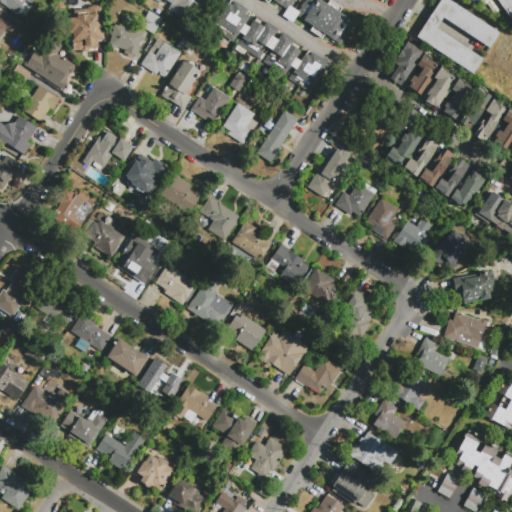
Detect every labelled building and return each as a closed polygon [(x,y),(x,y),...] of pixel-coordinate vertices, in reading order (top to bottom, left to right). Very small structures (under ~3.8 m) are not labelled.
[(0,0),(0,4),(16,14),(24,0),(29,0),(32,1),(32,0),(0,0)] [(207,0),(209,1),(203,9),(199,7),(196,12),(200,14),(192,26),(167,10),(171,4),(164,0),(159,0),(158,3),(153,0),(207,0)] [(294,0),(288,11),(275,3),(276,2),(273,0),(269,0),(267,4),(261,0),(294,0)] [(312,27),(295,16),(305,0),(318,0),(327,5),(329,1),(341,9),(338,13),(355,24),(341,45),(324,34),(321,39),(310,31),(312,27)] [(499,34),(489,49),(488,48),(442,18),(436,29),(482,59),(472,75),(416,38),(439,0),(448,0),(488,26),(499,34)] [(511,27),(492,0),(511,0),(511,27)] [(311,53),(329,64),(309,94),(288,80),(294,70),(290,67),(284,76),(262,62),(270,50),(266,47),(258,59),(237,45),(243,36),(239,33),(233,42),(208,26),(219,9),(222,11),(227,3),(231,6),(234,2),(247,10),(244,15),(249,18),(244,25),(248,27),(252,21),(262,27),(265,22),(277,30),(273,37),(277,40),(281,33),(293,41),(290,45),(300,52),(296,59),(300,61),(304,54),(309,57),(311,53)] [(161,18),(154,13),(161,3),(168,7),(161,18)] [(0,9),(18,21),(11,32),(6,29),(0,38),(0,9)] [(141,27),(149,12),(162,20),(154,35),(141,27)] [(102,49),(84,51),(83,47),(74,49),(70,22),(90,19),(93,35),(100,34),(102,49)] [(135,58),(124,54),(124,51),(108,46),(114,25),(142,34),(135,58)] [(63,90),(60,89),(58,91),(43,82),(45,79),(23,65),(37,43),(42,34),(61,46),(56,54),(74,66),(73,68),(74,70),(70,76),(69,75),(65,81),(67,83),(63,90)] [(181,54),(165,77),(158,72),(156,76),(140,65),(149,51),(155,55),(158,50),(153,47),(159,39),(181,54)] [(396,57),(406,42),(422,52),(415,61),(414,61),(412,64),(414,65),(400,86),(389,79),(397,66),(393,64),(397,58),(396,57)] [(415,65),(421,56),(427,60),(428,59),(435,64),(429,72),(431,73),(428,79),(429,80),(419,95),(412,91),(412,92),(404,87),(412,75),(415,78),(421,69),(415,65)] [(191,99),(184,110),(161,95),(183,61),(187,64),(189,62),(191,62),(193,62),(195,64),(196,66),(197,68),(196,70),(200,72),(191,85),(191,88),(190,90),(189,92),(186,92),(185,95),(191,99)] [(240,70),(243,64),(249,68),(245,74),(240,70)] [(21,88),(8,80),(17,65),(30,74),(21,88)] [(431,77),(437,68),(443,72),(444,71),(451,76),(446,84),(447,85),(443,90),(445,91),(446,93),(445,95),(439,105),(437,106),(434,106),(431,105),(430,108),(420,101),(425,94),(424,93),(428,87),(429,88),(434,79),(431,77)] [(236,74),(246,81),(239,93),(228,86),(236,74)] [(462,83),(470,88),(465,96),(467,98),(453,117),(452,118),(450,118),(441,111),(440,110),(440,109),(441,107),(443,108),(443,107),(442,106),(446,99),(448,100),(454,92),(449,89),(455,80),(461,84),(462,83)] [(59,100),(52,110),(49,109),(40,122),(23,111),(38,87),(59,100)] [(213,88),(230,99),(215,122),(207,117),(205,120),(190,111),(198,98),(204,102),(213,88)] [(469,99),(476,89),(481,93),(482,91),(490,97),(483,108),(484,109),(468,131),(456,123),(467,107),(470,109),(475,102),(469,99)] [(384,119),(379,126),(372,121),(364,134),(349,124),(365,100),(372,105),(371,107),(377,112),(376,114),(384,119)] [(484,111),(490,102),(496,105),(497,104),(504,109),(496,121),(497,121),(486,139),(482,136),(479,140),(472,136),(481,120),(484,122),(489,115),(484,111)] [(237,104),(254,115),(245,129),(251,133),(243,145),(227,135),(229,132),(222,127),(237,104)] [(284,111),(297,120),(279,148),(280,148),(270,163),(256,154),(284,111)] [(501,121),(507,111),(511,113),(511,137),(505,150),(493,143),(496,138),(494,137),(498,130),(502,133),(507,124),(501,121)] [(19,116),(37,128),(27,142),(32,145),(30,147),(22,159),(3,146),(0,144),(0,122),(4,125),(9,124),(15,123),(19,116)] [(392,165),(384,159),(392,147),(396,150),(401,142),(400,141),(404,134),(406,135),(409,131),(420,139),(412,152),(411,153),(410,154),(409,154),(408,154),(406,155),(406,156),(406,157),(406,158),(405,159),(404,159),(399,166),(394,163),(392,165)] [(103,168),(86,156),(99,137),(102,139),(107,132),(120,140),(120,139),(132,147),(123,161),(112,154),(103,168)] [(41,133),(50,137),(47,144),(38,140),(41,133)] [(417,153),(427,138),(438,146),(416,178),(411,175),(410,177),(401,171),(409,159),(414,163),(420,155),(417,153)] [(431,162),(441,148),(444,149),(446,149),(448,149),(448,150),(449,152),(449,153),(453,155),(431,187),(426,184),(425,186),(416,180),(424,168),(429,172),(435,165),(431,162)] [(336,149),(348,157),(346,160),(339,171),(340,171),(336,177),(335,176),(322,197),(307,187),(317,172),(318,173),(322,168),(323,169),(336,149)] [(123,174),(139,150),(147,156),(146,157),(161,167),(160,169),(166,173),(152,193),(123,174)] [(360,159),(363,153),(371,158),(367,164),(360,159)] [(447,173),(457,158),(470,167),(463,176),(464,177),(461,182),(459,181),(447,199),(441,195),(440,197),(431,191),(439,179),(445,183),(450,175),(447,173)] [(0,161),(14,170),(1,189),(0,188),(0,161)] [(470,178),(473,172),(480,177),(479,177),(484,181),(473,196),(472,196),(466,206),(465,207),(463,208),(461,208),(457,205),(455,207),(447,201),(455,190),(458,192),(468,176),(470,178)] [(200,196),(191,211),(187,208),(184,211),(160,196),(174,174),(191,186),(189,189),(200,196)] [(349,216),(334,206),(343,193),(348,196),(357,183),(362,186),(364,183),(376,191),(359,217),(352,212),(349,216)] [(78,191),(84,195),(83,196),(88,199),(85,203),(91,206),(74,233),(50,217),(59,203),(56,201),(65,187),(73,193),(74,190),(77,192),(78,191)] [(488,195),(490,192),(511,206),(511,236),(489,221),(488,224),(473,215),(480,205),(478,204),(485,193),(488,195)] [(199,212),(209,197),(239,217),(225,240),(208,229),(213,222),(199,212)] [(385,240),(371,230),(373,227),(365,222),(380,199),(397,210),(388,223),(394,227),(385,240)] [(98,211),(105,215),(100,222),(94,218),(98,211)] [(403,249),(393,242),(407,222),(416,228),(421,219),(431,226),(426,233),(431,236),(418,255),(405,246),(403,249)] [(124,238),(111,258),(92,246),(94,243),(84,236),(93,222),(97,225),(99,221),(124,238)] [(231,243),(244,222),(262,234),(260,237),(270,243),(262,257),(258,255),(255,259),(231,243)] [(430,255),(454,230),(460,236),(461,234),(462,234),(464,234),(466,235),(467,236),(467,238),(466,240),(465,241),(464,241),(472,248),(465,255),(465,257),(465,258),(464,259),(462,260),(461,260),(452,269),(451,268),(449,269),(446,265),(446,264),(443,261),(439,265),(430,255)] [(132,239),(147,250),(141,258),(156,267),(146,282),(117,262),(132,239)] [(280,244),(289,250),(288,251),(303,261),(301,263),(307,267),(294,287),(278,277),(284,269),(278,265),(273,272),(275,273),(272,277),(262,271),(280,244)] [(155,283),(164,270),(168,272),(170,268),(195,284),(181,305),(163,294),(166,290),(155,283)] [(315,268),(334,280),(332,283),(340,289),(343,290),(334,305),(330,303),(328,305),(303,289),(302,289),(315,268)] [(15,270),(34,283),(27,294),(12,318),(0,310),(0,293),(2,290),(6,292),(12,282),(9,280),(15,270)] [(455,293),(453,280),(479,275),(479,274),(490,272),(491,274),(492,274),(493,282),(492,282),(492,284),(494,284),(495,289),(493,291),(491,292),(492,299),(463,304),(461,292),(455,293)] [(213,293),(231,306),(217,327),(209,322),(208,324),(186,309),(202,285),(207,289),(211,283),(217,287),(213,293)] [(61,303),(60,304),(74,313),(64,328),(50,320),(48,324),(43,321),(45,316),(34,309),(45,292),(61,303)] [(374,309),(366,322),(370,325),(359,341),(340,329),(350,313),(342,308),(351,292),(362,299),(361,301),(374,309)] [(304,304),(315,311),(311,317),(301,310),(304,304)] [(299,311),(306,316),(303,320),(296,316),(299,311)] [(480,319),(487,322),(484,329),(485,330),(483,338),(481,337),(480,341),(485,342),(482,350),(478,348),(477,349),(443,338),(449,320),(452,321),(455,313),(479,321),(480,319)] [(70,332),(81,314),(95,324),(94,326),(109,336),(111,337),(101,352),(70,332)] [(252,352),(234,340),(237,337),(226,330),(235,316),(239,318),(241,315),(266,331),(252,352)] [(422,327),(437,332),(436,337),(420,332),(422,327)] [(282,330),(309,348),(289,377),(266,362),(267,361),(258,355),(273,332),(279,335),(282,330)] [(147,358),(135,377),(105,357),(106,355),(117,338),(147,358)] [(424,339),(438,345),(434,352),(448,359),(439,377),(416,365),(420,356),(416,354),(424,339)] [(143,376),(154,358),(167,367),(162,373),(168,377),(170,373),(181,380),(172,395),(143,376)] [(294,380),(303,365),(313,372),(323,358),(340,370),(326,390),(323,388),(319,394),(306,386),(305,387),(294,380)] [(0,365),(28,384),(17,401),(2,391),(2,390),(0,388),(0,365)] [(408,370),(425,381),(415,397),(423,403),(418,411),(390,393),(397,382),(399,384),(408,370)] [(509,428),(490,418),(489,420),(486,419),(487,417),(483,415),(490,402),(497,406),(503,394),(496,391),(503,378),(507,381),(508,379),(510,380),(509,382),(511,383),(511,425),(509,428)] [(188,409),(181,419),(170,412),(188,385),(199,393),(200,392),(208,398),(207,400),(217,407),(207,422),(188,409)] [(20,406),(34,386),(47,396),(50,392),(55,396),(60,389),(71,396),(53,423),(36,412),(34,416),(20,406)] [(383,401),(396,409),(392,415),(405,423),(394,440),(372,426),(378,418),(374,415),(383,401)] [(218,442),(223,434),(211,426),(223,409),(253,429),(242,446),(240,445),(234,453),(218,442)] [(60,425),(70,411),(84,420),(86,417),(88,418),(92,412),(98,410),(102,412),(101,415),(107,419),(89,448),(88,448),(67,434),(69,431),(60,425)] [(491,495),(494,490),(487,486),(485,490),(469,481),(476,467),(475,467),(469,477),(459,472),(460,469),(454,466),(458,458),(454,456),(468,431),(481,437),(477,444),(482,447),(486,439),(499,446),(494,457),(500,460),(504,453),(511,456),(511,458),(511,460),(511,481),(510,484),(511,485),(511,493),(507,503),(491,495)] [(95,449),(105,435),(124,447),(133,432),(144,439),(123,472),(107,462),(109,458),(95,449)] [(347,456),(355,444),(358,446),(360,443),(358,442),(360,438),(362,439),(367,432),(398,452),(389,465),(384,462),(382,465),(384,467),(379,476),(347,456)] [(264,478),(250,469),(255,460),(247,455),(256,442),(264,447),(270,438),(287,449),(272,472),(269,470),(264,478)] [(149,454),(156,459),(158,459),(160,459),(163,460),(165,463),(166,466),(173,471),(166,480),(168,481),(168,484),(166,487),(163,489),(161,489),(159,489),(156,489),(154,487),(148,487),(138,481),(141,476),(135,472),(143,461),(144,462),(149,454)] [(417,458),(424,462),(420,468),(413,464),(417,458)] [(328,490),(329,488),(329,487),(330,485),(328,484),(336,473),(339,475),(340,473),(340,474),(348,462),(359,469),(371,477),(363,489),(373,496),(364,508),(356,503),(353,506),(328,490)] [(0,469),(2,466),(34,486),(19,510),(1,498),(2,496),(4,493),(0,490),(0,469)] [(448,499),(437,492),(447,474),(458,481),(448,499)] [(167,495),(177,478),(198,492),(196,494),(207,501),(199,511),(184,511),(173,504),(175,501),(167,495)] [(472,488),(484,495),(474,511),(472,511),(463,507),(472,488)] [(222,511),(224,510),(215,504),(222,493),(235,501),(237,497),(246,502),(243,507),(246,508),(243,511),(222,511)] [(326,495),(344,506),(341,511),(342,511),(311,511),(314,508),(317,509),(326,495)] [(424,511),(408,511),(415,501),(427,507),(424,511)]
